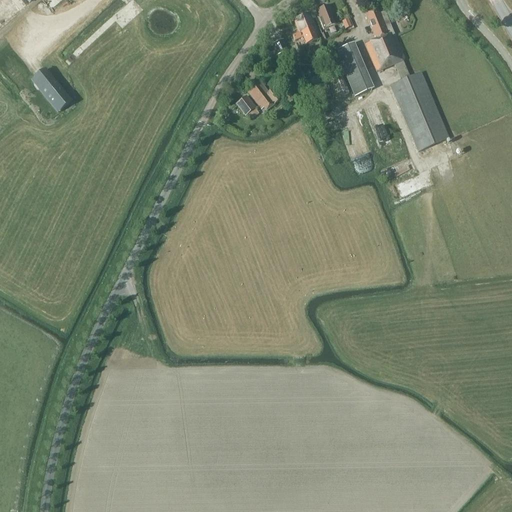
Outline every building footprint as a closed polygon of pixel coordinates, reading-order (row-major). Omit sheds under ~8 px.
[(316,11),(324,30),(335,25),(331,15),(332,14),(328,6),(316,11)] [(365,14),(376,40),(365,45),(377,73),(394,65),(401,82),(390,86),(418,153),(449,140),(421,73),(409,78),(402,62),(404,61),(384,13),(379,15),(377,9),(365,14)] [(298,34),(292,36),(294,42),(303,38),(306,45),(317,41),(310,25),(313,24),(309,14),(293,21),(298,34)] [(341,21),(344,30),(351,27),(348,19),(341,21)] [(273,44),(278,56),(288,52),(283,40),(273,44)] [(354,98),(374,90),(356,43),(335,51),(354,98)] [(322,58),(315,60),(316,67),(323,65),(322,58)] [(36,78),(32,82),(54,109),(67,98),(52,80),(45,71),(36,78)] [(264,108),(266,111),(280,101),(272,90),(268,94),(259,82),(247,92),(261,110),(264,108)] [(246,97),(236,105),(245,117),(255,109),(246,97)]
